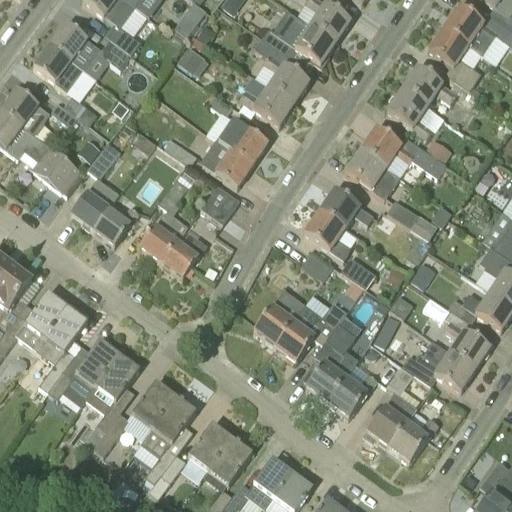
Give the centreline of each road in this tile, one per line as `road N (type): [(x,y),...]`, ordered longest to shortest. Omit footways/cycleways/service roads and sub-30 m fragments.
road 1 (residential): [(193,352),(418,0)]
road 2 (residential): [(401,511),(290,435),(193,352)]
road 3 (residential): [(193,352),(0,215)]
road 4 (residential): [(424,511),(511,386)]
